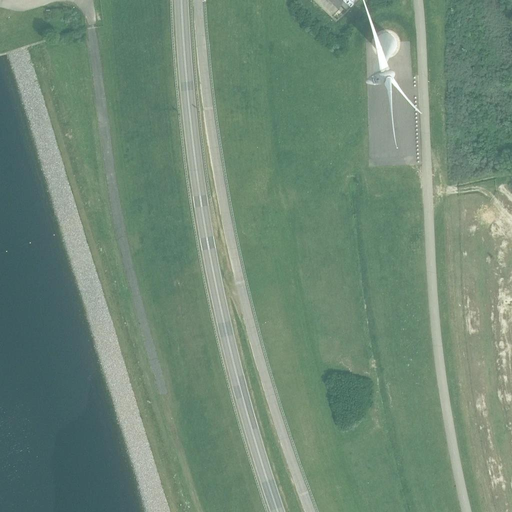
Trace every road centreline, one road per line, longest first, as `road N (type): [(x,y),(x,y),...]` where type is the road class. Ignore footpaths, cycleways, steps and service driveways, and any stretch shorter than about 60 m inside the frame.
road 1 (unclassified): [(310,511),(242,294),(197,0)]
road 2 (primary): [(277,511),(214,279),(181,0)]
